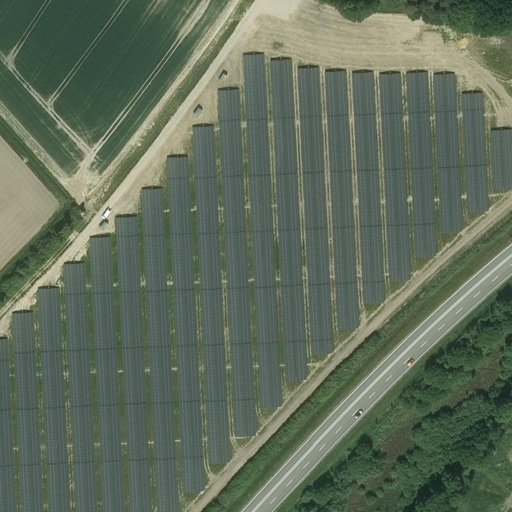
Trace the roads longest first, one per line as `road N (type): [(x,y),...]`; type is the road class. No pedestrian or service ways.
road 1 (trunk): [(511,255),(431,323),(250,511)]
road 2 (trunk): [(268,511),(438,332),(511,269)]
